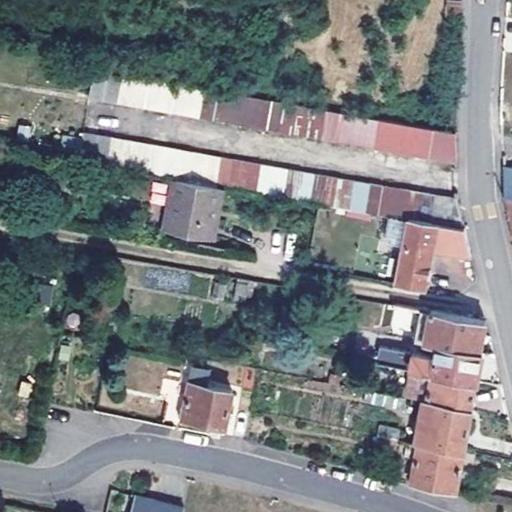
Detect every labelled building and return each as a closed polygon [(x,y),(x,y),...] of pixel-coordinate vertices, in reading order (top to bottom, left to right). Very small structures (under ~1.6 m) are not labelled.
[(445,0),(444,16),(460,18),(460,0),(445,0)] [(455,131),(95,70),(91,97),(456,163),(455,131)] [(221,184),(389,213),(407,216),(432,221),(436,194),(83,134),(79,159),(172,176),(221,184)] [(511,165),(503,165),(504,196),(511,197),(511,165)] [(216,212),(221,184),(172,176),(163,225),(212,234),(216,212)] [(438,222),(449,223),(453,199),(438,197),(435,221),(438,222)] [(407,216),(389,213),(385,238),(402,241),(407,216)] [(395,282),(426,288),(427,280),(433,247),(438,222),(435,221),(432,221),(407,216),(402,241),(395,282)] [(438,222),(433,247),(471,254),(465,226),(449,223),(438,222)] [(247,280),(236,278),(232,298),(244,300),(247,280)] [(486,319),(420,308),(415,340),(437,344),(479,351),(486,319)] [(370,346),(368,360),(432,372),(476,380),(481,352),(479,351),(437,344),(434,358),(370,346)] [(192,370),(193,370),(206,372),(203,386),(209,387),(212,369),(192,365),(192,370)] [(232,391),(209,387),(203,386),(206,372),(193,370),(186,405),(184,418),(225,426),(227,417),(232,391)] [(432,372),(427,401),(471,409),(476,380),(432,372)] [(406,397),(367,389),(365,402),(404,409),(406,397)] [(471,409),(427,401),(424,400),(416,441),(419,442),(463,449),(471,409)] [(177,417),(184,418),(186,405),(179,404),(177,417)] [(394,437),(400,438),(401,429),(381,425),(379,434),(394,437)] [(379,434),(374,433),(372,445),(393,448),(394,437),(379,434)] [(411,484),(455,492),(463,449),(419,442),(411,484)] [(181,511),(185,498),(137,486),(130,511),(181,511)]
